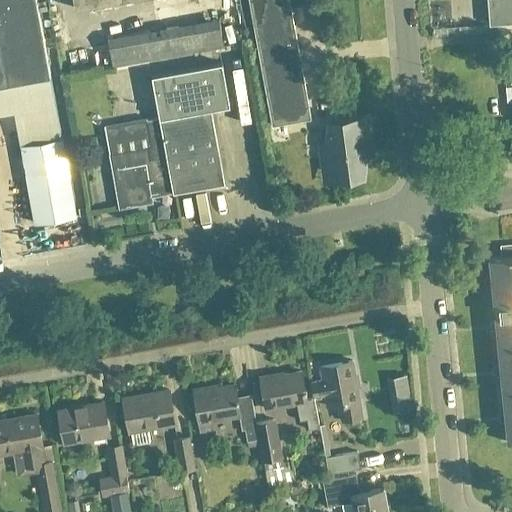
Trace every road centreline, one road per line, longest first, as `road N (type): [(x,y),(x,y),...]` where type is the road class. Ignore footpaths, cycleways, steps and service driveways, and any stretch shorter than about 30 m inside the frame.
road 1 (residential): [(0,385),(433,307)]
road 2 (unclassified): [(0,281),(423,205)]
road 3 (unclassified): [(423,205),(401,0)]
road 4 (residential): [(453,511),(433,307)]
